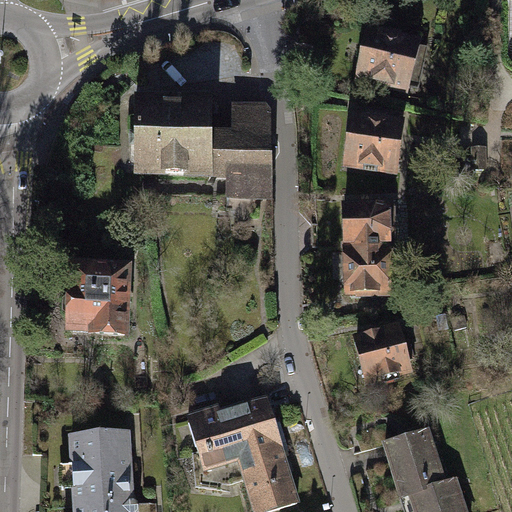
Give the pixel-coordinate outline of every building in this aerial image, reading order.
[(418,38),(363,24),(349,83),(404,95),(418,38)] [(269,185),(269,106),(226,106),(226,139),(214,139),(214,105),(131,105),(131,185),(269,185)] [(338,168),(395,176),(402,115),(346,108),(338,168)] [(397,206),(339,205),(339,252),(398,250),(397,206)] [(398,296),(398,250),(339,252),(340,297),(398,296)] [(138,277),(60,275),(58,347),(136,349),(138,277)] [(398,324),(347,340),(363,391),(413,376),(398,324)] [(273,406),(186,434),(200,479),(243,465),(257,511),(266,511),(303,500),(273,406)] [(430,432),(380,448),(399,505),(408,502),(411,511),(464,511),(454,480),(447,482),(430,432)] [(135,511),(131,436),(66,440),(70,511),(135,511)]
